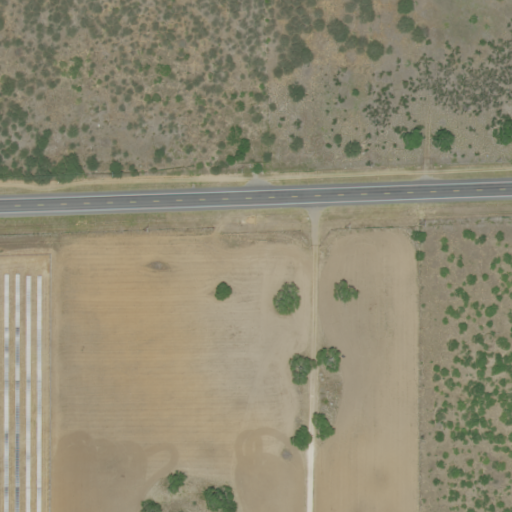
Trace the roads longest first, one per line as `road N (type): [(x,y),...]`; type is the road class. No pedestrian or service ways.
road 1 (secondary): [(511,188),(0,202)]
road 2 (residential): [(284,196),(289,350),(278,511)]
